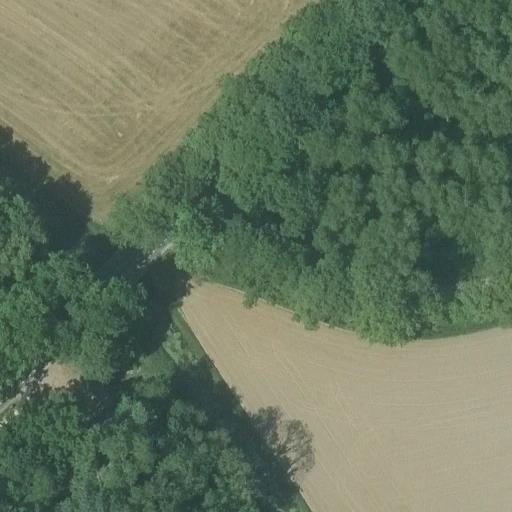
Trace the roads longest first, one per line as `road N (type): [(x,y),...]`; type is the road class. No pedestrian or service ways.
road 1 (unclassified): [(188,206),(320,281),(377,297),(427,298),(511,280)]
road 2 (tertiary): [(188,206),(379,5)]
road 3 (tertiary): [(0,389),(188,206)]
road 4 (track): [(41,511),(66,409),(65,385),(35,352)]
